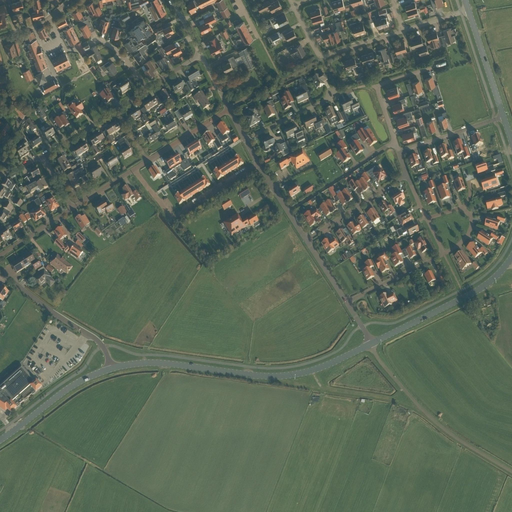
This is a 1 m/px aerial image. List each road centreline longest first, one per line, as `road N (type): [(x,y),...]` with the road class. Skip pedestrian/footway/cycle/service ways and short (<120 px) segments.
road 1 (secondary): [(110,367),(295,375),(370,344)]
road 2 (unclassified): [(511,471),(428,415),(370,344)]
road 3 (secondary): [(370,344),(479,291),(511,256)]
road 4 (residential): [(133,170),(175,216),(258,164)]
road 5 (residential): [(110,367),(94,338),(0,271)]
road 6 (secondary): [(0,440),(78,381),(110,367)]
